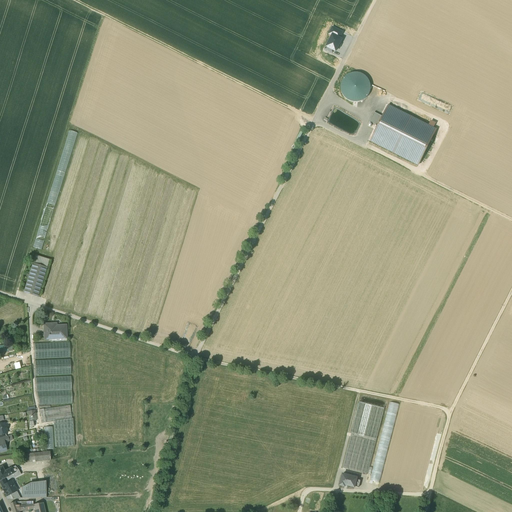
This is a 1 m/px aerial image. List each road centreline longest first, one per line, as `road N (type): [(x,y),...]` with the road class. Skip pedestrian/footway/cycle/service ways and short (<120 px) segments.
road 1 (track): [(102,13),(14,297)]
road 2 (track): [(74,0),(314,120)]
road 3 (track): [(449,413),(194,357)]
road 4 (track): [(449,413),(511,290)]
road 5 (track): [(73,317),(194,357)]
